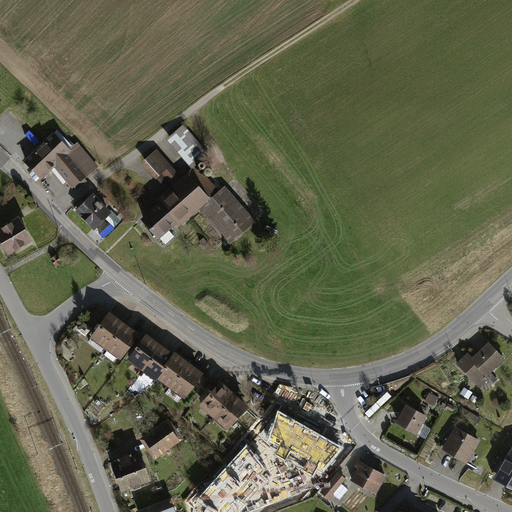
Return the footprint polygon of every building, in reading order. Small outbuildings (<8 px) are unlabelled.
[(183,125),(170,136),(196,165),(209,154),(183,125)] [(57,131),(26,160),(41,176),(54,163),(72,186),(73,185),(76,188),(86,181),(83,177),(96,166),(77,143),(72,147),(57,131)] [(157,151),(146,161),(158,174),(161,172),(168,180),(176,173),(157,151)] [(200,170),(160,204),(175,222),(178,219),(182,223),(200,208),(231,242),(255,221),(224,186),(219,191),(200,170)] [(234,177),(224,186),(255,221),(265,212),(234,177)] [(82,201),(75,208),(94,227),(108,212),(97,201),(98,199),(95,196),(93,197),(92,196),(89,200),(87,197),(83,202),(82,201)] [(160,204),(144,219),(165,244),(174,236),(167,229),(175,222),(160,204)] [(18,220),(0,230),(0,237),(9,252),(29,239),(18,220)] [(56,256),(51,259),(56,265),(60,262),(56,256)] [(106,309),(100,305),(96,310),(102,315),(106,309)] [(123,324),(109,314),(98,331),(94,329),(91,333),(94,335),(94,336),(107,346),(123,324)] [(136,334),(123,324),(107,346),(120,356),(126,348),(129,351),(134,345),(130,342),(136,334)] [(134,345),(129,351),(133,354),(130,358),(144,368),(160,346),(146,336),(143,342),(142,342),(141,343),(137,347),(134,345)] [(468,354),(458,364),(479,386),(488,377),(486,374),(503,358),(489,344),(473,359),(468,354)] [(173,356),(160,346),(144,368),(147,370),(142,377),(150,383),(155,376),(157,377),(158,375),(173,356)] [(174,354),(173,356),(158,375),(171,385),(187,364),(174,354)] [(200,373),(187,364),(171,385),(184,395),(200,373)] [(207,380),(201,376),(197,381),(203,385),(207,380)] [(212,382),(207,386),(213,391),(218,386),(212,382)] [(221,384),(203,404),(215,415),(233,395),(221,384)] [(471,393),(464,389),(461,394),(468,398),(471,393)] [(233,395),(215,415),(227,426),(245,406),(233,395)] [(433,405),(435,401),(428,396),(425,401),(433,405)] [(408,406),(398,422),(415,432),(424,416),(408,406)] [(477,422),(480,418),(462,408),(460,412),(477,422)] [(284,417),(272,435),(297,453),(309,436),(298,428),(300,425),(291,418),(289,421),(284,417)] [(167,425),(147,440),(155,452),(176,437),(167,425)] [(449,442),(444,449),(465,462),(478,440),(457,428),(452,436),(449,434),(445,440),(449,442)] [(511,446),(511,447),(494,478),(511,487),(511,446)] [(121,462),(113,465),(122,489),(149,478),(140,454),(130,458),(129,455),(120,459),(121,462)] [(334,455),(326,467),(330,470),(338,458),(334,455)] [(362,462),(352,480),(372,491),(377,482),(380,484),(385,475),(362,462)] [(339,473),(322,493),(329,498),(332,493),(338,497),(340,497),(346,490),(346,488),(341,483),(344,478),(339,473)] [(138,510),(138,511),(176,511),(170,497),(138,510)]
